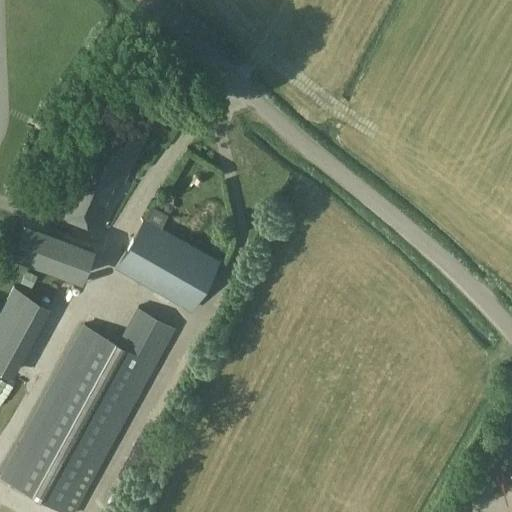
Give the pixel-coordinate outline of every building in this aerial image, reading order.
[(98,121),(115,92),(95,80),(79,109),(98,121)] [(101,227),(140,143),(85,122),(50,208),(101,227)] [(190,309),(218,261),(144,217),(116,266),(190,309)] [(94,252),(22,227),(10,261),(81,287),(94,252)] [(13,285),(0,308),(0,368),(13,376),(52,306),(13,285)] [(127,311),(132,295),(123,292),(117,308),(127,311)] [(0,476),(64,511),(74,511),(176,326),(137,305),(117,342),(83,323),(0,475),(0,476)]
